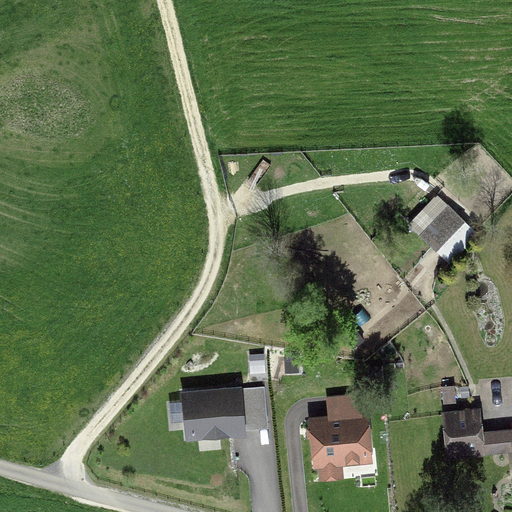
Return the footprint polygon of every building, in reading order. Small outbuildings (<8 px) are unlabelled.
[(435,193),(407,221),(436,249),(464,220),(435,193)] [(250,371),(265,370),(264,351),(249,352),(250,371)] [(298,369),(298,359),(284,359),(285,370),(298,369)] [(242,426),(238,385),(185,390),(189,432),(242,426)] [(370,453),(366,411),(363,411),(361,390),(327,393),(329,416),(314,417),(317,458),(370,453)] [(446,411),(450,450),(511,444),(511,448),(511,428),(481,432),(479,408),(446,411)]
